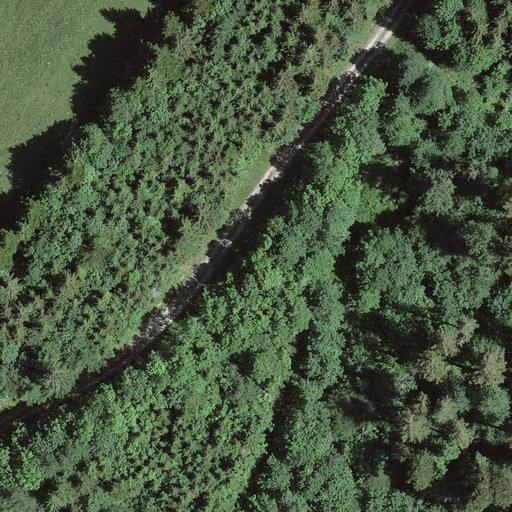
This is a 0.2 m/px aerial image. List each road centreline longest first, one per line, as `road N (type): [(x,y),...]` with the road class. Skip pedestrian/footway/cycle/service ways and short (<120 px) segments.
road 1 (track): [(406,0),(180,304),(75,395),(0,435)]
road 2 (track): [(233,511),(269,441),(365,191),(395,16)]
